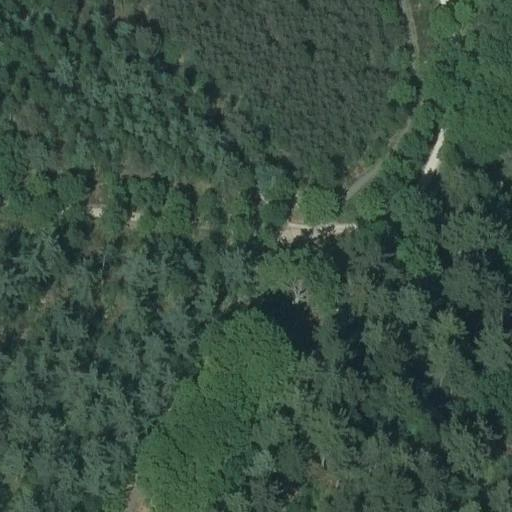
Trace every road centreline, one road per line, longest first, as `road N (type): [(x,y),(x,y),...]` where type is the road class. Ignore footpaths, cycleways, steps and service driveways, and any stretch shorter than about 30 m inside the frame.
road 1 (unknown): [(416,198),(353,268),(208,511)]
road 2 (unknown): [(457,0),(466,24),(467,85),(428,190)]
road 3 (track): [(263,219),(323,224),(416,198)]
road 4 (track): [(416,198),(459,216),(511,281)]
